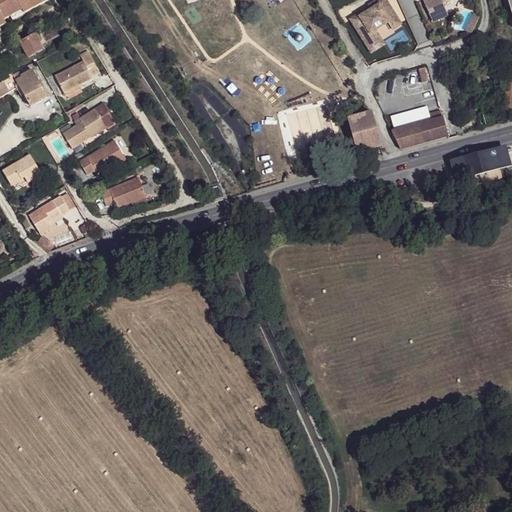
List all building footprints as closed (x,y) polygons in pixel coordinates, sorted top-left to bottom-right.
[(0,0),(0,25),(5,23),(2,19),(21,10),(22,13),(45,1),(44,0),(0,0)] [(358,14),(349,19),(366,47),(380,39),(375,30),(388,22),(392,29),(400,24),(385,0),(376,0),(370,4),(372,8),(359,16),(358,14)] [(421,0),(432,23),(447,16),(442,3),(447,0),(421,0)] [(54,27),(35,37),(40,45),(58,35),(54,27)] [(42,50),(40,45),(35,37),(34,35),(20,42),(28,58),(42,50)] [(380,39),(366,47),(370,52),(383,44),(380,39)] [(94,70),(86,53),(78,57),(81,64),(54,78),(62,94),(78,86),(90,80),(89,78),(87,74),(94,70)] [(511,58),(504,58),(499,111),(511,112),(511,58)] [(424,67),(417,69),(421,83),(427,82),(424,67)] [(13,77),(19,88),(37,78),(32,70),(21,77),(19,73),(13,77)] [(89,78),(97,74),(94,70),(87,74),(89,78)] [(0,98),(19,88),(13,77),(0,83),(0,98)] [(19,88),(30,107),(47,97),(37,78),(19,88)] [(63,98),(79,90),(78,86),(62,94),(63,98)] [(75,125),(61,133),(70,148),(90,136),(89,133),(103,124),(100,117),(109,112),(103,103),(72,121),(75,125)] [(439,110),(428,113),(430,120),(439,117),(441,117),(439,110)] [(103,124),(105,127),(114,121),(109,112),(100,117),(103,124)] [(358,152),(380,146),(371,112),(349,118),(358,152)] [(422,143),(447,136),(442,116),(441,117),(439,117),(430,120),(418,124),(414,125),(422,143)] [(89,133),(90,136),(105,127),(103,124),(89,133)] [(400,150),(422,143),(414,125),(392,131),(400,150)] [(113,141),(77,162),(85,175),(94,170),(96,175),(123,158),(113,141)] [(502,146),(453,161),(459,180),(466,177),(478,174),(507,166),(506,161),(511,159),(511,150),(504,153),(502,146)] [(1,172),(10,186),(22,178),(26,183),(40,175),(28,156),(1,172)] [(478,174),(466,177),(469,187),(480,184),(478,174)] [(137,177),(99,192),(105,206),(113,203),(116,208),(129,203),(145,196),(141,187),(137,177)] [(141,187),(145,196),(150,194),(147,185),(141,187)] [(57,198),(26,218),(37,236),(48,230),(47,228),(45,224),(59,216),(66,212),(66,211),(73,206),(65,194),(58,198),(57,198)] [(146,200),(145,196),(129,203),(130,207),(146,200)] [(45,224),(47,228),(61,219),(59,216),(45,224)] [(85,225),(78,229),(82,236),(82,235),(84,239),(91,237),(91,236),(85,225)] [(34,243),(46,253),(51,247),(39,237),(34,243)]
